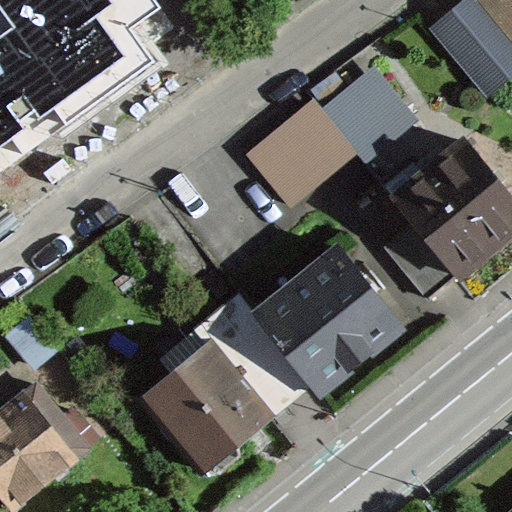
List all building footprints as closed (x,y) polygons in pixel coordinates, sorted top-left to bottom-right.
[(0,0),(0,170),(183,39),(155,0),(0,0)] [(511,38),(480,0),(471,0),(436,29),(487,91),(511,70),(511,38)] [(511,0),(480,0),(511,38),(511,0)] [(356,151),(318,104),(295,123),(333,169),(356,151)] [(314,185),(275,138),(252,157),(291,204),(314,185)] [(403,171),(386,185),(415,221),(458,274),(497,242),(511,230),(511,198),(466,141),(413,184),(403,171)] [(430,296),(458,274),(415,221),(387,243),(430,296)] [(340,249),(258,314),(318,388),(369,348),(400,323),(340,249)] [(312,381),(240,293),(196,328),(208,342),(199,349),(188,336),(161,357),(172,372),(144,395),(204,469),(213,462),(215,463),(223,466),(240,453),(238,444),(236,442),(259,423),(312,381)] [(0,411),(0,489),(13,505),(51,476),(88,445),(37,382),(0,411)]
